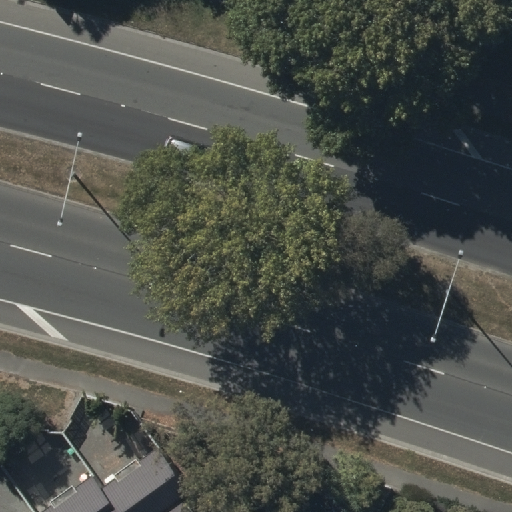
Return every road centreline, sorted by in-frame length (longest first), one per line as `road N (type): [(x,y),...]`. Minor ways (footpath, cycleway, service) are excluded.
road 1 (trunk): [(511,396),(0,243)]
road 2 (trunk): [(0,75),(511,223)]
